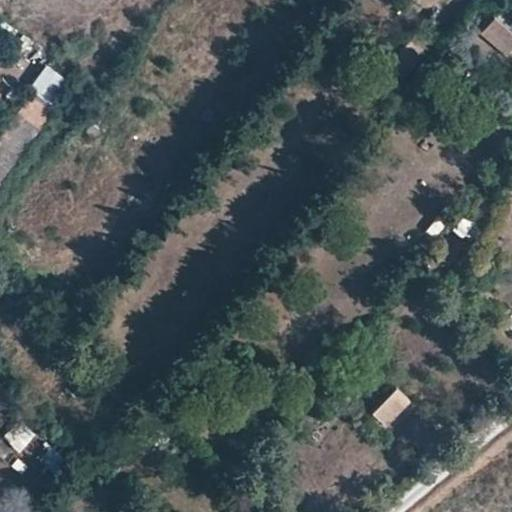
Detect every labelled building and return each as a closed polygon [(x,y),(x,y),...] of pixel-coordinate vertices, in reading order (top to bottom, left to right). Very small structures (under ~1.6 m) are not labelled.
[(504,52),(511,42),(511,31),(495,15),(480,31),(504,52)] [(384,79),(394,87),(424,50),(408,36),(391,59),(396,64),(384,79)] [(27,85),(52,97),(65,70),(41,58),(27,85)] [(0,179),(49,103),(24,86),(0,122),(0,179)] [(87,123),(98,133),(117,112),(105,102),(87,123)] [(453,228),(469,231),(473,213),(457,210),(453,228)] [(371,409),(385,421),(408,399),(395,385),(371,409)] [(158,451),(171,433),(155,420),(142,436),(143,437),(158,451)]
